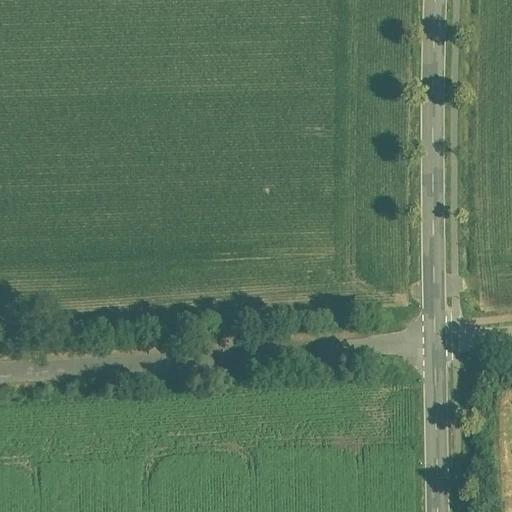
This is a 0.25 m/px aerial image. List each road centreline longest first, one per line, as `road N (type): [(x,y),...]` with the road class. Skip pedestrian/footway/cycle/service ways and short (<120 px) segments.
road 1 (residential): [(434,346),(0,376)]
road 2 (tertiary): [(434,346),(435,0)]
road 3 (tertiary): [(437,511),(434,346)]
